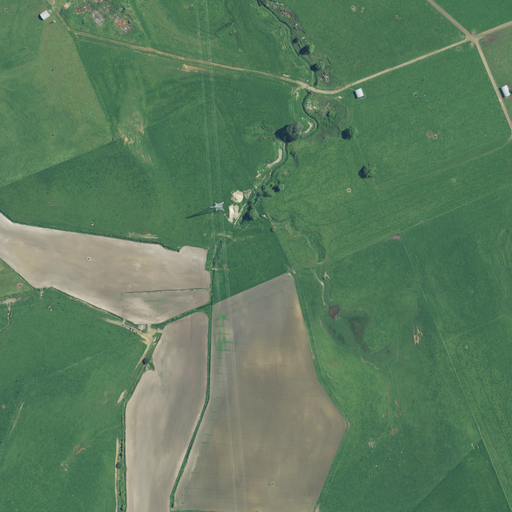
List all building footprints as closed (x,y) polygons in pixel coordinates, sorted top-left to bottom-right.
[(76,0),(89,13),(92,9),(94,6),(88,0),(76,0)] [(97,8),(89,16),(99,26),(107,18),(108,19),(114,13),(113,11),(114,10),(113,9),(118,3),(115,0),(107,0),(98,10),(97,8)] [(51,16),(46,10),(40,15),(44,20),(51,16)] [(510,95),(507,86),(501,88),(505,97),(510,95)] [(364,96),(361,89),(354,91),(357,98),(364,96)]
